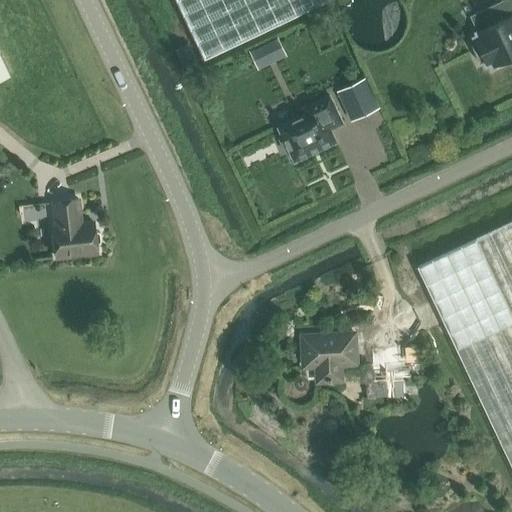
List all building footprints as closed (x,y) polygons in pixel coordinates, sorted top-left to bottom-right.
[(177,0),(205,59),(330,0),(177,0)] [(511,0),(506,0),(471,17),(478,31),(476,32),(478,36),(473,39),(475,42),(471,44),(480,64),(484,62),(486,65),(491,63),(493,67),(511,58),(511,0)] [(267,50),(285,40),(281,32),(262,42),(267,50)] [(265,63),(291,50),(287,41),(261,54),(265,63)] [(357,97),(365,114),(380,107),(365,78),(336,92),(343,104),(357,97)] [(303,109),(306,114),(278,127),(283,138),(279,140),(285,152),(289,150),(294,162),(295,162),(295,161),(335,142),(335,143),(336,142),(330,130),(343,124),(330,96),(303,109)] [(56,258),(98,253),(97,245),(101,242),(100,233),(95,231),(94,223),(81,225),(78,199),(54,202),(58,236),(54,237),(56,258)] [(511,225),(415,272),(511,477),(511,225)] [(355,333),(302,336),(303,367),(317,367),(317,382),(341,381),(341,365),(356,364),(355,333)]
